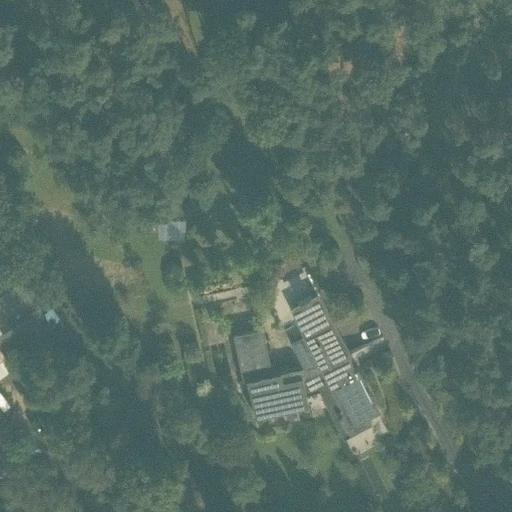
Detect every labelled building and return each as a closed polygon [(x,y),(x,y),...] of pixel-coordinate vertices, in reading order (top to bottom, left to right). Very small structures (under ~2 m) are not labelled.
[(181,0),(187,9),(201,0),(181,0)] [(178,235),(179,214),(153,213),(153,234),(178,235)] [(0,274),(10,268),(0,254),(0,274)] [(0,374),(12,366),(0,348),(0,345),(43,314),(20,282),(0,296),(0,302),(1,304),(0,304),(0,374)] [(276,372),(274,373),(271,373),(262,328),(232,334),(242,381),(246,380),(254,416),(307,405),(305,394),(318,390),(343,438),(371,424),(367,417),(379,410),(387,425),(388,424),(376,403),(373,405),(358,375),(360,374),(356,368),(344,374),(338,362),(350,356),(319,293),(288,308),(301,334),(289,341),(302,367),(276,372)] [(51,439),(57,447),(105,408),(99,401),(51,439)] [(57,450),(64,457),(75,445),(69,439),(57,450)]
